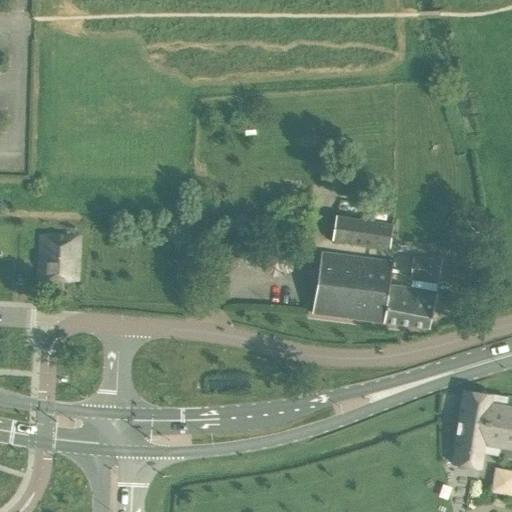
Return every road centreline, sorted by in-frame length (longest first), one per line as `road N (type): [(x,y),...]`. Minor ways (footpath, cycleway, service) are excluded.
road 1 (secondary): [(116,429),(282,424),(511,354)]
road 2 (unclassified): [(120,327),(364,362),(511,324)]
road 3 (unclassified): [(120,327),(69,329),(0,316)]
